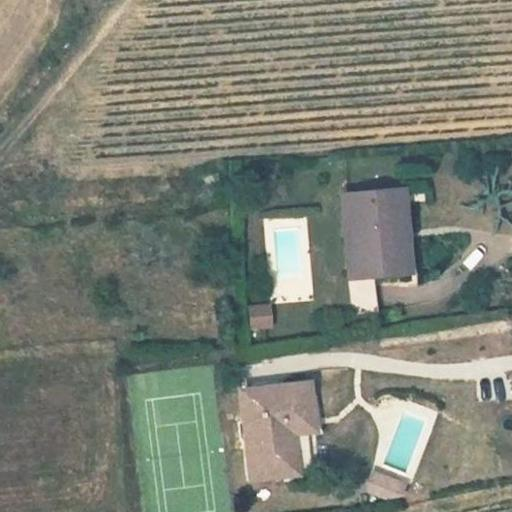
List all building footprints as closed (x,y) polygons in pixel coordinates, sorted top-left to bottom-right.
[(354,321),(380,319),(376,280),(376,273),(401,271),(396,216),(406,215),(403,191),(342,198),(354,321)] [(376,273),(376,280),(412,276),(406,215),(396,216),(401,271),(376,273)] [(271,328),(269,304),(248,305),(249,329),(271,328)] [(241,392),(250,479),(297,474),(298,474),(295,434),(297,434),(313,432),(313,406),(311,385),(297,386),(241,392)] [(376,472),(369,493),(398,503),(405,482),(376,472)]
